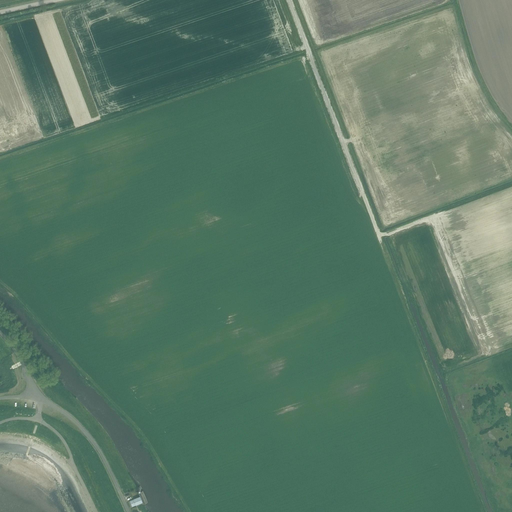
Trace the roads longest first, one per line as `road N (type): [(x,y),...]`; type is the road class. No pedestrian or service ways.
road 1 (unclassified): [(379,235),(289,0)]
road 2 (unclassified): [(128,511),(86,434),(33,393)]
